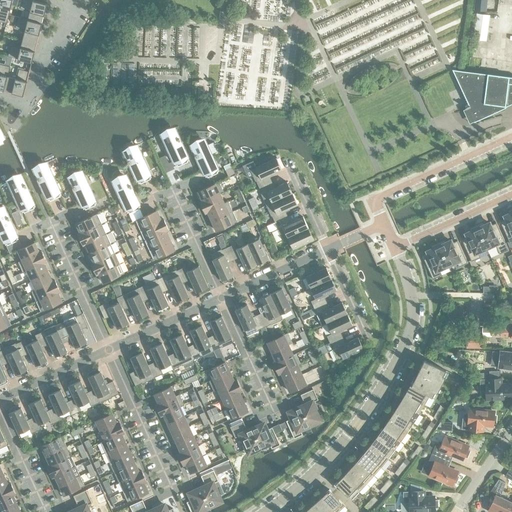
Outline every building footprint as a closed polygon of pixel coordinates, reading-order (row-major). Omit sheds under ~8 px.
[(0,0),(0,17),(8,19),(12,0),(0,0)] [(47,4),(32,0),(22,0),(20,8),(30,11),(27,19),(41,23),(41,22),(42,22),(47,4)] [(474,0),(474,10),(485,12),(486,0),(474,0)] [(476,13),(472,39),(486,41),(489,15),(476,13)] [(38,32),(41,23),(27,19),(27,20),(18,17),(15,27),(25,30),(22,39),(36,43),(36,41),(37,42),(39,32),(38,32)] [(31,62),(36,43),(22,39),(20,48),(10,46),(8,56),(31,62)] [(0,89),(4,91),(4,90),(7,76),(10,67),(0,64),(0,89)] [(14,92),(14,93),(23,96),(29,72),(19,69),(16,78),(7,76),(4,90),(14,92)] [(469,106),(465,108),(466,109),(467,108),(474,122),(505,108),(505,107),(511,103),(511,77),(452,69),(469,106)] [(189,160),(184,149),(180,140),(179,138),(176,133),(175,129),(173,130),(172,129),(171,129),(171,130),(170,130),(169,130),(169,131),(166,132),(165,132),(164,133),(164,132),(163,133),(164,134),(162,135),(164,139),(163,139),(176,166),(177,165),(177,167),(188,162),(187,160),(188,160),(189,160)] [(199,142),(196,143),(195,143),(195,144),(194,144),(194,143),(193,144),(194,145),(192,146),(193,150),(195,155),(196,158),(196,157),(205,177),(206,177),(207,176),(207,178),(218,173),(217,172),(218,171),(219,171),(206,144),(204,141),(202,142),(201,140),(200,140),(201,141),(200,141),(199,141),(199,142)] [(139,182),(140,184),(151,179),(150,178),(151,177),(151,178),(151,177),(139,150),(137,147),(135,148),(134,146),(133,146),(134,147),(133,147),(132,147),(132,148),(129,149),(128,149),(128,150),(127,150),(127,149),(126,150),(126,151),(124,152),(126,156),(128,161),(129,164),(129,163),(138,183),(139,183),(139,182)] [(256,181),(258,187),(271,181),(269,175),(281,169),(276,158),(250,170),(255,181),(256,181)] [(163,166),(166,172),(174,169),(171,162),(163,166)] [(49,200),(50,201),(60,196),(60,195),(61,195),(49,168),(48,168),(47,164),(45,165),(44,163),(43,164),(42,165),(42,164),(41,165),(42,165),(38,167),(38,166),(37,167),(38,167),(37,167),(36,167),(35,167),(36,169),(34,170),(36,174),(48,201),(48,200),(49,200)] [(232,167),(226,169),(229,176),(235,174),(232,167)] [(72,177),(69,178),(71,182),(73,187),(74,189),(83,209),(84,209),(84,208),(85,210),(96,205),(95,204),(96,203),(96,204),(96,203),(84,176),(82,173),(80,173),(79,172),(78,172),(79,173),(78,173),(77,173),(77,174),(74,175),(73,175),(72,176),(72,175),(71,176),(72,177)] [(35,206),(30,195),(26,187),(26,186),(25,184),(23,179),(23,180),(21,176),(19,177),(18,175),(17,175),(17,176),(16,177),(16,176),(16,177),(12,178),(12,179),(11,179),(10,178),(9,179),(10,181),(8,182),(10,185),(22,212),(23,212),(22,212),(23,212),(24,213),(34,208),(34,207),(34,206),(35,207),(35,206)] [(117,179),(116,180),(116,179),(115,179),(115,181),(113,182),(115,186),(127,213),(128,213),(128,212),(129,213),(140,209),(139,207),(140,207),(131,187),(132,187),(130,184),(130,185),(128,180),(126,176),(124,177),(123,175),(122,176),(123,177),(122,177),(121,177),(118,179),(117,179)] [(261,193),(266,205),(292,193),(287,182),(274,188),(271,181),(258,187),(261,193)] [(198,191),(203,201),(219,194),(214,184),(198,191)] [(297,204),(292,193),(266,205),(271,216),(272,216),(274,222),(287,216),(285,210),(297,204)] [(202,208),(204,212),(223,203),(219,194),(203,201),(205,206),(202,208)] [(208,211),(212,220),(228,213),(223,203),(204,212),(205,213),(208,211)] [(0,233),(5,245),(6,245),(6,244),(7,245),(18,241),(17,239),(18,239),(9,219),(10,219),(8,216),(8,217),(6,212),(4,208),(2,209),(1,207),(0,208),(1,209),(0,208),(0,233)] [(505,219),(500,221),(510,244),(511,242),(511,209),(509,211),(509,213),(508,214),(504,216),(505,219)] [(156,210),(135,220),(154,260),(174,250),(165,231),(168,229),(166,224),(163,226),(156,210)] [(232,211),(228,213),(212,220),(217,231),(237,222),(232,211)] [(81,233),(101,224),(97,214),(76,223),(81,233)] [(277,228),(282,240),(308,228),(303,217),(290,222),(287,216),(274,222),(277,228)] [(246,222),(248,228),(255,225),(252,219),(246,222)] [(482,223),(476,226),(486,248),(495,244),(499,254),(508,250),(496,223),(490,225),(489,223),(485,225),(485,224),(483,225),(482,223)] [(101,224),(81,233),(78,234),(82,245),(86,243),(85,243),(106,234),(101,224)] [(470,229),(471,231),(469,232),(465,234),(467,236),(461,239),(471,261),(480,257),(478,252),(486,248),(476,226),(470,229)] [(313,239),(308,228),(282,240),(287,237),(292,249),(313,239)] [(85,243),(86,243),(90,253),(110,244),(106,234),(85,243)] [(247,243),(257,264),(268,259),(259,238),(247,243)] [(457,240),(452,243),(450,240),(447,242),(446,242),(445,243),(444,241),(437,243),(448,266),(456,262),(459,267),(468,263),(457,240)] [(18,262),(38,253),(38,252),(34,242),(18,250),(22,259),(18,262)] [(235,243),(228,246),(234,259),(240,256),(246,269),(257,264),(247,243),(237,248),(235,243)] [(277,250),(274,243),(268,246),(271,253),(277,250)] [(422,256),(432,279),(441,275),(439,270),(448,266),(437,243),(431,246),(432,248),(430,249),(430,250),(427,251),(428,254),(422,256)] [(94,263),(115,253),(110,255),(106,246),(110,244),(90,253),(94,262),(94,263)] [(227,262),(234,259),(228,246),(222,249),(221,249),(210,254),(222,280),(224,282),(228,281),(230,280),(234,278),(232,275),(233,275),(227,262)] [(18,262),(23,272),(43,262),(43,263),(46,261),(41,251),(38,252),(38,253),(18,262)] [(115,253),(94,263),(94,262),(91,264),(96,274),(99,273),(119,263),(115,253)] [(27,270),(32,279),(47,272),(43,263),(43,262),(23,272),(27,270)] [(119,263),(99,273),(104,283),(119,275),(115,266),(119,264),(119,263)] [(185,266),(176,270),(182,283),(190,279),(196,292),(208,286),(198,266),(187,271),(185,266)] [(305,277),(310,288),(331,278),(326,267),(305,277)] [(188,296),(182,283),(176,270),(176,269),(164,275),(165,275),(156,279),(162,292),(170,288),(176,301),(188,296)] [(31,291),(52,282),(47,272),(32,279),(36,289),(31,291)] [(162,292),(156,279),(156,278),(145,284),(136,288),(138,293),(142,301),(151,297),(156,310),(168,305),(162,292)] [(336,290),(331,278),(310,288),(315,299),(311,301),(313,307),(326,302),(324,296),(336,290)] [(31,291),(36,301),(56,292),(57,292),(60,291),(55,280),(52,282),(31,291)] [(291,296),(297,294),(294,287),(288,290),(291,296)] [(282,288),(270,293),(282,319),(283,319),(280,314),(291,309),(282,288)] [(56,292),(36,301),(36,302),(41,300),(45,309),(61,302),(57,292),(56,292)] [(122,310),(123,310),(131,306),(137,319),(148,314),(142,301),(138,293),(128,298),(126,293),(116,298),(118,302),(119,302),(122,310)] [(271,324),(282,319),(270,293),(259,298),(265,311),(259,314),(264,327),(271,324)] [(128,323),(123,310),(122,310),(119,302),(118,302),(108,307),(106,302),(98,306),(104,318),(111,315),(117,328),(128,323)] [(326,323),(347,313),(342,302),(329,308),(326,302),(313,307),(321,325),(326,323)] [(258,329),(264,327),(259,314),(252,317),(247,304),(235,309),(247,335),(259,330),(258,329)] [(459,304),(446,314),(455,325),(464,319),(465,321),(473,315),(467,308),(464,310),(459,304)] [(63,321),(63,322),(64,322),(69,334),(75,347),(86,342),(81,329),(87,326),(82,313),(75,316),(74,316),(63,321)] [(340,331),(352,325),(347,313),(326,323),(331,334),(327,336),(329,342),(342,336),(340,331)] [(213,350),(221,346),(221,347),(233,342),(221,316),(209,321),(215,334),(207,337),(213,350)] [(295,329),(301,326),(299,320),(292,324),(295,329)] [(46,335),(46,336),(50,343),(49,343),(55,356),(67,351),(61,338),(69,334),(64,322),(63,322),(54,326),(57,330),(46,335)] [(195,343),(187,346),(193,359),(201,355),(202,356),(213,351),(213,350),(207,337),(201,325),(190,330),(195,343)] [(482,326),(481,336),(507,337),(507,336),(509,336),(509,331),(507,331),(507,327),(482,326)] [(50,343),(46,336),(46,335),(44,330),(34,335),(37,339),(26,344),(30,352),(29,353),(35,365),(36,365),(37,367),(40,367),(42,366),(44,366),(45,364),(47,363),(46,360),(47,360),(41,347),(49,343),(50,343)] [(176,352),(167,355),(167,356),(171,363),(170,364),(173,368),(181,364),(182,365),(193,360),(193,359),(187,346),(181,334),(170,339),(176,352)] [(267,342),(272,352),(288,345),(283,334),(267,342)] [(345,343),(342,336),(329,342),(332,349),(337,361),(363,349),(358,337),(345,343)] [(482,337),(466,336),(466,348),(481,349),(482,337)] [(4,349),(10,361),(9,362),(15,374),(16,374),(17,377),(21,376),(22,375),(23,375),(25,374),(28,372),(26,369),(27,369),(21,356),(29,353),(30,352),(26,344),(24,339),(15,344),(15,343),(3,348),(3,349),(4,349)] [(167,356),(167,355),(162,343),(150,348),(156,361),(148,364),(147,365),(153,377),(162,373),(160,368),(170,364),(171,363),(167,356)] [(288,345),(272,352),(276,361),(273,363),(292,355),(288,345)] [(1,365),(9,362),(10,361),(4,349),(3,349),(0,350),(0,381),(7,378),(1,365)] [(511,368),(511,352),(495,350),(492,366),(511,368)] [(147,365),(148,364),(142,352),(130,357),(136,370),(129,373),(135,385),(142,382),(142,383),(154,378),(153,377),(147,365)] [(297,364),(292,355),(273,363),(278,373),(297,364)] [(445,370),(424,360),(416,375),(415,374),(410,384),(434,397),(445,376),(443,375),(445,370)] [(209,368),(213,379),(229,371),(225,361),(209,368)] [(301,374),(297,364),(278,373),(281,372),(285,381),(301,374)] [(88,376),(94,389),(100,402),(112,397),(111,396),(118,393),(112,381),(106,384),(100,371),(99,371),(98,369),(96,369),(95,369),(93,370),(92,370),(90,372),(88,373),(89,376),(88,376)] [(213,391),(218,388),(237,380),(237,379),(234,381),(229,371),(213,379),(209,381),(213,391)] [(290,392),(306,384),(301,374),(285,381),(290,392)] [(480,390),(485,390),(486,399),(511,398),(511,395),(511,394),(511,387),(511,384),(500,385),(500,378),(488,378),(488,379),(480,379),(480,390)] [(74,398),(78,406),(89,401),(91,406),(100,402),(94,389),(86,393),(80,380),(68,385),(74,398)] [(218,388),(222,398),(241,390),(237,380),(218,388)] [(434,398),(434,397),(410,384),(405,393),(424,404),(430,395),(434,398)] [(159,403),(159,404),(179,394),(174,396),(170,386),(154,393),(159,403)] [(305,404),(300,406),(309,425),(321,420),(312,402),(318,399),(313,388),(300,394),(305,404)] [(74,398),(66,402),(60,389),(48,394),(54,407),(55,407),(58,415),(59,415),(69,410),(71,415),(81,411),(78,406),(74,398)] [(242,390),(241,390),(222,398),(227,408),(243,401),(238,391),(242,390)] [(405,393),(399,402),(419,414),(424,404),(405,393)] [(159,404),(159,403),(155,405),(160,415),(163,414),(163,413),(184,404),(179,394),(159,404)] [(38,424),(39,424),(49,419),(51,424),(61,420),(59,415),(58,415),(55,407),(54,407),(46,411),(40,398),(29,403),(34,416),(35,416),(38,424)] [(247,411),(243,401),(227,408),(232,418),(247,411)] [(419,414),(399,402),(394,411),(413,423),(409,420),(414,412),(419,414)] [(168,423),(184,416),(179,407),(184,404),(163,413),(163,414),(168,423)] [(35,416),(34,416),(26,420),(20,407),(20,408),(18,405),(16,405),(14,406),(12,407),(10,408),(8,410),(10,412),(9,413),(18,433),(29,428),(31,433),(41,429),(39,424),(38,424),(35,416)] [(300,429),(308,426),(309,425),(300,406),(288,412),(291,418),(286,420),(294,438),(302,434),(300,429)] [(470,429),(469,430),(478,431),(479,424),(493,425),(494,412),(469,409),(468,418),(463,417),(462,428),(470,429)] [(394,411),(388,419),(407,432),(413,423),(394,411)] [(116,423),(111,413),(96,420),(100,430),(116,423)] [(172,433),(188,426),(184,416),(168,423),(172,433)] [(401,441),(407,432),(388,419),(382,428),(401,441)] [(249,453),(259,448),(260,447),(252,428),(247,430),(243,420),(230,426),(235,437),(240,435),(249,453)] [(121,433),(124,432),(119,421),(116,423),(100,430),(105,440),(100,442),(121,433)] [(440,421),(433,429),(449,431),(450,422),(440,421)] [(272,448),(280,444),(272,427),(266,429),(264,423),(252,428),(260,447),(269,443),(272,448)] [(428,425),(424,430),(429,433),(433,427),(428,425)] [(177,443),(193,436),(188,426),(172,433),(177,443)] [(376,436),(390,446),(395,450),(401,441),(382,428),(376,436)] [(429,433),(424,430),(421,436),(425,439),(429,433)] [(125,443),(121,433),(100,442),(105,452),(125,443)] [(46,455),(66,446),(61,436),(41,445),(46,455)] [(181,453),(197,445),(193,436),(177,443),(181,452),(181,453)] [(370,444),(388,459),(395,450),(390,446),(376,436),(370,444)] [(432,454),(447,460),(450,453),(463,459),(464,456),(467,457),(470,450),(467,449),(468,446),(444,436),(441,445),(436,443),(432,454)] [(130,453),(125,443),(105,452),(109,462),(130,453)] [(370,444),(363,452),(381,467),(388,459),(370,444)] [(197,445),(181,453),(181,452),(178,454),(183,464),(186,463),(202,455),(197,445)] [(418,445),(414,451),(419,454),(423,448),(418,445)] [(50,465),(71,456),(66,446),(46,455),(50,465)] [(419,454),(414,451),(410,457),(414,459),(419,454)] [(363,452),(356,460),(374,475),(370,472),(377,464),(381,467),(363,452)] [(114,472),(134,462),(130,453),(109,462),(114,472)] [(444,466),(447,460),(432,454),(427,466),(423,464),(420,472),(428,475),(427,477),(451,487),(453,484),(458,472),(444,466)] [(190,473),(206,465),(202,455),(186,463),(190,473)] [(47,466),(52,477),(55,475),(71,468),(66,458),(71,456),(50,465),(47,466)] [(227,460),(220,463),(223,469),(229,466),(227,460)] [(350,468),(367,484),(374,475),(356,460),(350,468)] [(138,472),(134,462),(114,472),(118,482),(138,472)] [(403,462),(398,467),(402,470),(407,465),(403,462)] [(402,470),(398,467),(394,473),(398,476),(402,470)] [(75,477),(71,468),(55,475),(59,485),(80,475),(79,475),(75,477)] [(350,468),(342,476),(359,492),(367,484),(350,468)] [(138,472),(118,482),(123,480),(127,489),(123,491),(143,482),(146,481),(141,470),(138,472)] [(205,485),(201,487),(209,506),(221,501),(213,483),(218,480),(213,470),(201,475),(205,485)] [(64,495),(84,486),(80,475),(59,485),(64,495)] [(359,492),(342,476),(335,483),(348,496),(355,488),(359,492)] [(389,479),(384,484),(388,488),(393,482),(389,479)] [(143,482),(123,491),(127,502),(148,492),(143,482)] [(0,499),(12,494),(12,495),(15,493),(10,483),(7,484),(8,485),(0,487),(0,499)] [(388,488),(384,484),(379,490),(383,493),(388,488)] [(506,511),(511,502),(500,496),(502,492),(503,488),(495,484),(489,493),(493,499),(488,511),(490,511),(506,511)] [(186,502),(190,511),(201,511),(200,510),(209,506),(201,487),(189,493),(192,499),(186,502)] [(329,489),(321,496),(334,510),(342,502),(329,489)] [(78,507),(74,509),(75,511),(89,511),(86,505),(92,503),(86,490),(73,495),(78,507)] [(411,491),(411,492),(403,492),(404,503),(409,503),(409,511),(435,510),(435,507),(438,507),(438,499),(435,499),(435,497),(420,497),(420,490),(411,491)] [(96,497),(100,506),(108,502),(104,493),(96,497)] [(0,499),(0,511),(17,504),(12,495),(12,494),(0,499)] [(321,496),(314,503),(321,511),(331,511),(334,510),(321,496)] [(369,501),(373,504),(377,499),(374,496),(369,501)] [(153,511),(152,509),(148,511),(142,499),(129,505),(132,511),(153,511)] [(369,501),(364,506),(368,510),(373,504),(369,501)] [(307,511),(321,511),(314,503),(306,510),(307,511)]
